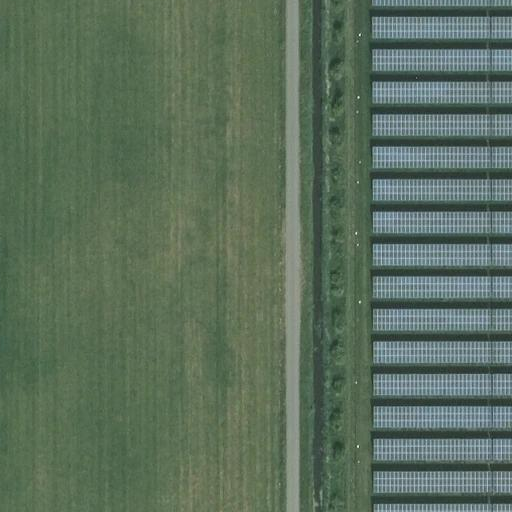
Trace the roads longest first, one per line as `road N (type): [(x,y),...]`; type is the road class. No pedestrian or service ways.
road 1 (unclassified): [(294,285),(294,0)]
road 2 (track): [(296,511),(294,285)]
